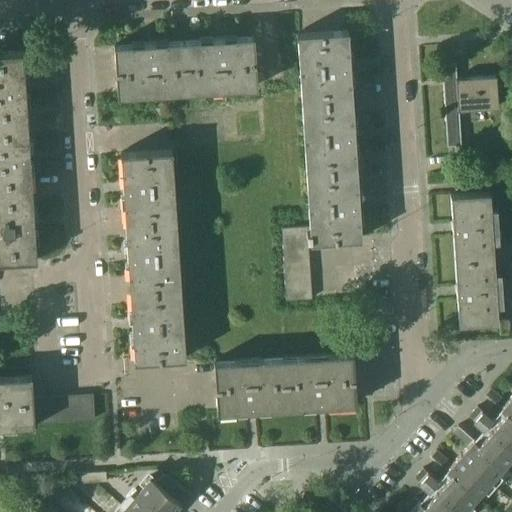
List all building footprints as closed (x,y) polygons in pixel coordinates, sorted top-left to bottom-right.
[(346,30),(311,32),(296,33),(301,103),(325,101),(351,99),(349,71),(349,70),(349,58),(348,59),(346,30)] [(223,37),(211,38),(183,40),(186,90),(255,85),(252,35),(223,37)] [(114,44),(114,58),(117,94),(186,90),(183,40),(155,42),(155,41),(153,41),(143,42),(114,44)] [(0,52),(0,122),(4,122),(26,121),(24,92),(25,91),(24,80),(23,80),(21,51),(0,52)] [(441,64),(446,145),(460,144),(458,108),(497,106),(495,74),(456,76),(455,63),(441,64)] [(351,99),(325,101),(301,103),(305,172),(329,170),(355,168),(353,139),(354,139),(353,127),(351,99)] [(26,121),(4,122),(0,122),(0,191),(30,189),(28,160),(29,160),(28,148),(27,148),(26,121)] [(170,149),(158,150),(120,152),(122,181),(122,183),(122,193),(123,193),(125,222),(151,220),(174,219),(170,149)] [(355,168),(329,170),(305,172),(309,225),(310,237),(310,240),(360,237),(358,208),(357,196),(355,168)] [(30,189),(0,191),(0,260),(34,258),(32,229),(33,229),(33,217),(32,217),(30,189)] [(449,194),(451,222),(453,258),(492,256),(488,191),(449,194)] [(174,219),(151,220),(125,222),(126,250),(127,261),(129,290),(156,288),(179,287),(174,219)] [(280,226),(282,251),(308,249),(307,237),(310,237),(309,225),(280,226)] [(308,249),(282,251),(283,263),(309,261),(308,249)] [(492,256),(453,258),(458,323),(475,322),(475,324),(481,324),(481,321),(497,320),(492,256)] [(309,261),(283,263),(283,274),(309,273),(309,261)] [(309,273),(283,274),(284,286),(310,285),(309,273)] [(310,285),(284,286),(285,299),(311,297),(310,285)] [(179,287),(156,288),(129,290),(131,318),(131,330),(132,330),(134,359),(183,356),(179,287)] [(352,351),(284,356),(287,406),(314,404),(326,404),(326,403),(355,401),(352,351)] [(284,356),(240,359),(213,360),(216,410),(245,408),(245,409),(257,408),(287,406),(284,356)] [(30,375),(0,376),(0,425),(4,425),(4,424),(33,422),(32,396),(31,396),(30,375)] [(505,401),(490,388),(489,387),(484,393),(500,407),(505,401)] [(92,392),(80,393),(82,419),(93,418),(92,392)] [(80,393),(68,394),(70,420),(82,419),(80,393)] [(489,480),(509,457),(511,454),(511,393),(505,401),(500,407),(504,410),(495,421),(477,405),(468,415),(486,431),(477,441),(473,438),(468,444),(459,454),(489,480)] [(68,394),(56,395),(58,420),(70,420),(68,394)] [(56,395),(44,396),(46,421),(58,420),(56,395)] [(44,396),(32,396),(33,422),(46,421),(44,396)] [(473,438),(457,424),(452,430),(468,444),(473,438)] [(451,463),(435,449),(430,455),(446,469),(451,463)] [(461,511),(476,495),(489,480),(459,454),(451,463),(446,469),(450,472),(441,483),(423,467),(414,477),(432,492),(423,503),(415,496),(401,511),(461,511)] [(105,470),(92,471),(92,481),(106,480),(105,470)] [(80,482),(92,481),(92,471),(80,472),(80,482)] [(149,475),(142,483),(116,511),(176,511),(192,495),(166,472),(158,482),(149,475)] [(56,486),(47,495),(55,502),(63,493),(56,486)] [(11,511),(10,493),(0,494),(0,511),(11,511)] [(47,495),(39,505),(47,511),(55,502),(47,495)] [(506,511),(511,511),(511,500),(503,509),(506,511)]
